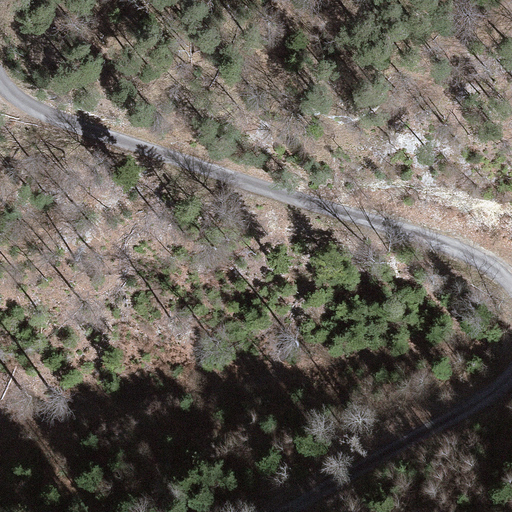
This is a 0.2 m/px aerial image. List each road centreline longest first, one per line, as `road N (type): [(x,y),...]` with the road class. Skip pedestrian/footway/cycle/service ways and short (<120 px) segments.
road 1 (track): [(511,282),(400,230),(42,113),(0,89)]
road 2 (track): [(278,511),(511,372)]
